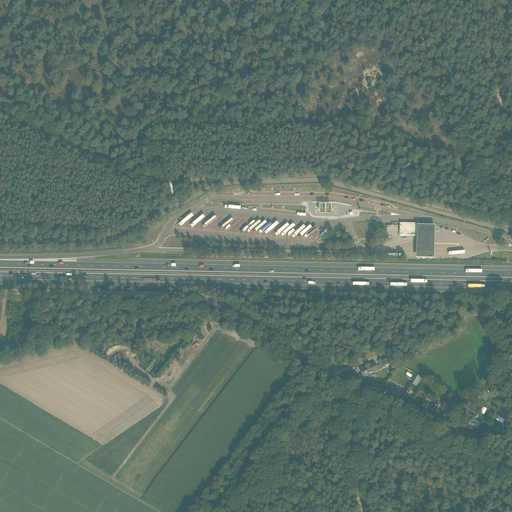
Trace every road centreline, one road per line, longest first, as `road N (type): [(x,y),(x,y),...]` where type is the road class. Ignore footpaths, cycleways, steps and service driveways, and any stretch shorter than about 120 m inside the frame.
road 1 (unclassified): [(0,290),(199,295),(433,440),(511,471)]
road 2 (unclassified): [(511,232),(313,181),(220,184),(91,243),(0,242)]
road 3 (motorway): [(511,274),(0,264)]
road 4 (motorway): [(0,275),(511,284)]
road 5 (track): [(220,184),(152,184),(0,118)]
road 6 (motorway): [(138,250),(0,257)]
road 7 (track): [(358,511),(335,380)]
